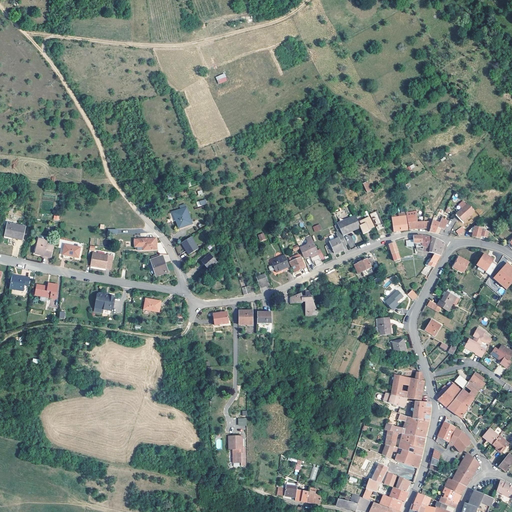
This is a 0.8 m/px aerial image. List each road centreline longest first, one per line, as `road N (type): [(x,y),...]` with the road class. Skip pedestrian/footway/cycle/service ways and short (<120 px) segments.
road 1 (track): [(24,33),(172,45),(286,19),(309,0)]
road 2 (residential): [(184,291),(204,305),(254,300),(395,237),(421,233),(455,244)]
road 3 (track): [(161,235),(110,178),(89,122),(0,4)]
road 4 (track): [(0,346),(43,325),(175,337),(192,320)]
road 5 (residential): [(0,259),(184,291)]
road 6 (residential): [(428,376),(414,313),(455,244)]
